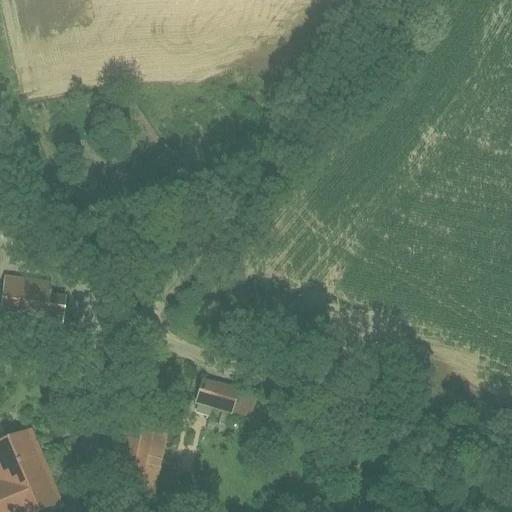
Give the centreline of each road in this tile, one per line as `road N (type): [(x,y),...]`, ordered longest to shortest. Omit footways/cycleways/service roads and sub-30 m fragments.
road 1 (residential): [(511,464),(129,329),(85,329)]
road 2 (track): [(138,332),(145,314),(303,133),(398,0)]
road 3 (residential): [(85,329),(0,108)]
road 4 (residential): [(85,511),(85,329)]
